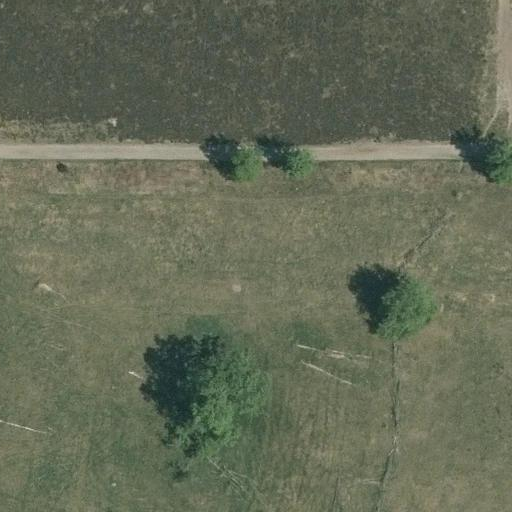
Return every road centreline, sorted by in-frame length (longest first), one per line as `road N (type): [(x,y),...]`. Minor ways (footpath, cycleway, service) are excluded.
road 1 (track): [(0,153),(511,153)]
road 2 (track): [(479,153),(497,0)]
